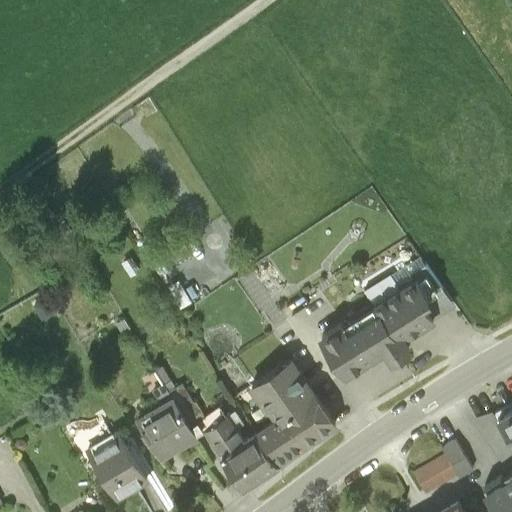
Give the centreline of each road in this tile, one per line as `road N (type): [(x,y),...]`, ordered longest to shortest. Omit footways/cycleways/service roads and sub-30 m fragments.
road 1 (track): [(0,191),(272,0)]
road 2 (secondary): [(281,511),(465,380),(511,356)]
